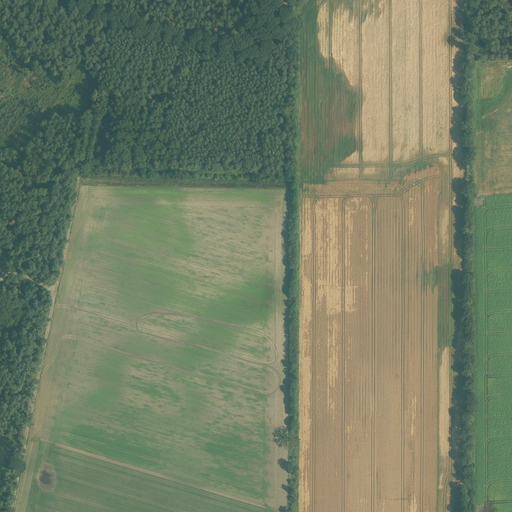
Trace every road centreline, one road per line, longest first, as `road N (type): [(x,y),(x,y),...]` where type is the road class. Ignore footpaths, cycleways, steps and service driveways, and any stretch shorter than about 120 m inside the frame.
road 1 (track): [(458,71),(426,75),(351,120),(319,144),(308,166),(317,282),(346,355),(360,511)]
road 2 (track): [(11,511),(56,301)]
road 3 (track): [(56,301),(79,177)]
road 4 (track): [(511,70),(458,71),(459,0)]
